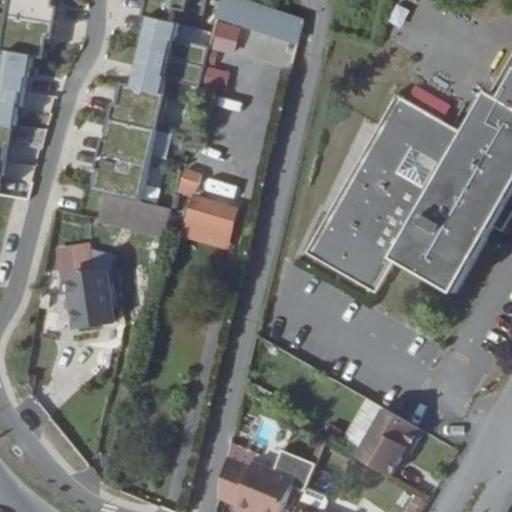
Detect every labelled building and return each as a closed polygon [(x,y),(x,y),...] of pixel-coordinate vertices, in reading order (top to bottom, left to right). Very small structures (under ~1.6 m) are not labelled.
[(11,0),(9,14),(58,22),(61,6),(55,5),(56,0),(11,0)] [(205,15),(208,0),(145,0),(149,1),(145,15),(153,17),(174,22),(177,9),(205,15)] [(223,0),(220,16),(300,41),(304,21),(237,0),(223,0)] [(9,14),(3,50),(35,55),(47,57),(50,37),(55,38),(58,22),(9,14)] [(153,17),(145,51),(208,66),(213,46),(179,37),(182,24),(174,22),(153,17)] [(223,23),(217,49),(239,54),(245,28),(223,23)] [(0,49),(0,71),(0,74),(0,86),(27,91),(35,55),(3,50),(0,49)] [(145,51),(137,86),(165,93),(168,79),(202,87),(208,66),(145,51)] [(497,226),(505,231),(511,219),(511,59),(469,134),(400,94),(309,252),(379,293),(399,258),(459,292),(497,226)] [(113,118),(160,129),(169,94),(165,93),(137,86),(125,83),(120,104),(116,103),(113,118)] [(0,122),(18,125),(21,106),(25,106),(27,91),(0,86),(0,122)] [(160,129),(113,118),(108,139),(106,138),(102,154),(152,165),(160,129)] [(0,122),(0,158),(9,160),(11,146),(14,146),(18,125),(0,122)] [(152,165),(102,154),(99,169),(101,170),(96,190),(108,193),(143,201),(152,165)] [(6,176),(9,160),(0,158),(0,194),(1,195),(4,175),(6,176)] [(213,182),(211,190),(240,195),(241,187),(213,182)] [(166,234),(144,328),(175,336),(196,250),(228,257),(237,219),(191,208),(194,192),(177,188),(173,208),(166,234)] [(143,201),(108,193),(101,219),(125,224),(96,272),(109,270),(136,226),(166,234),(173,208),(143,201)] [(109,270),(96,272),(72,275),(80,327),(118,321),(110,270),(109,270)] [(393,476),(404,457),(410,448),(418,446),(423,436),(420,428),(386,408),(358,455),(393,476)] [(410,459),(418,446),(410,448),(404,457),(410,459)] [(235,507),(246,511),(252,511),(253,509),(260,511),(282,511),(296,478),(254,461),(252,465),(229,457),(219,496),(237,503),(235,507)] [(308,487),(302,501),(324,511),(328,500),(326,495),(308,487)] [(302,501),(297,511),(327,511),(324,511),(302,501)]
